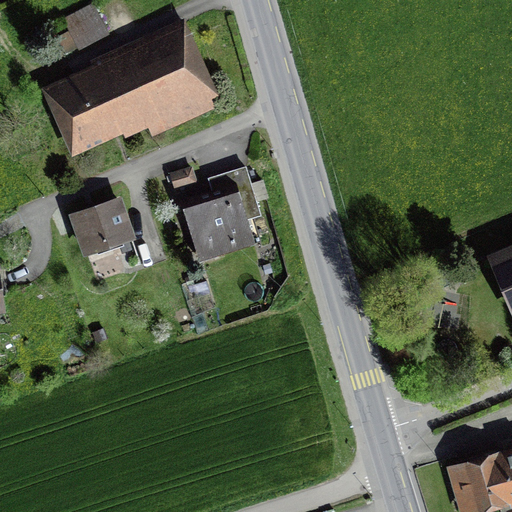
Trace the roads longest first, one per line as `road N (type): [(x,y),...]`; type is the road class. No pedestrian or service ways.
road 1 (secondary): [(378,433),(256,0)]
road 2 (unclassified): [(378,433),(511,382)]
